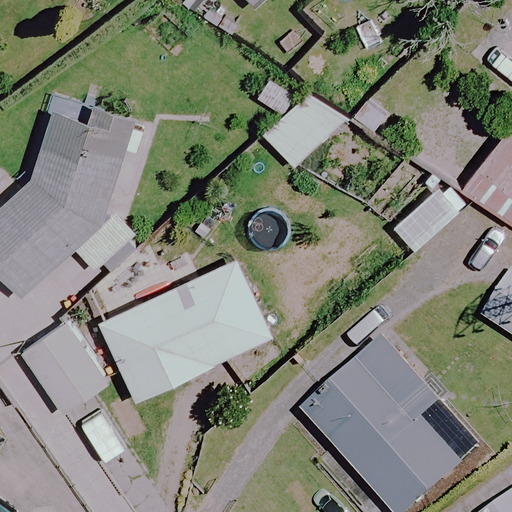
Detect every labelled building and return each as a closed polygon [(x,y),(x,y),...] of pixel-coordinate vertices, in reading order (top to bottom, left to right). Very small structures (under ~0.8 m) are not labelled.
[(249,0),(257,8),(266,0),(249,0)] [(346,119),(316,90),(269,138),(299,167),(346,119)] [(110,203),(131,115),(49,95),(27,186),(0,210),(0,265),(26,295),(76,250),(97,273),(140,235),(110,203)] [(511,127),(464,189),(511,226),(511,127)] [(462,211),(439,186),(395,227),(418,252),(462,211)] [(275,336),(238,257),(102,322),(139,401),(275,336)] [(511,276),(485,317),(511,334),(511,276)] [(111,384),(71,321),(26,351),(65,413),(111,384)] [(443,397),(392,340),(310,413),(397,511),(413,511),(468,463),(424,413),(443,397)] [(511,511),(511,499),(503,506),(507,511),(511,511)]
